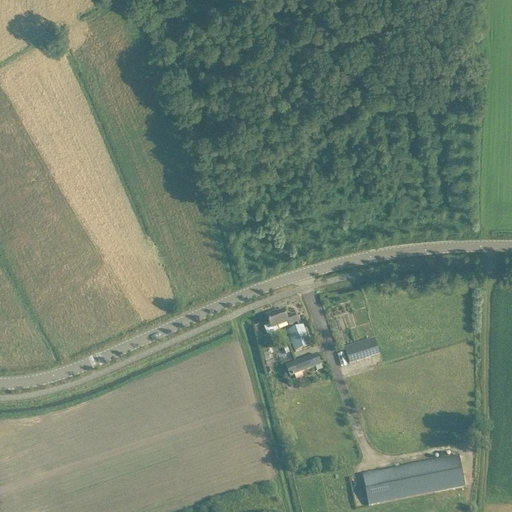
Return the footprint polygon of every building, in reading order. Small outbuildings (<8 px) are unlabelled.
[(287,318),(284,311),(274,315),(273,313),(267,316),(270,325),(264,327),(267,334),(271,336),(279,333),(277,327),(288,323),(289,325),(298,322),(295,315),(287,318)] [(294,347),(308,341),(303,326),(288,332),(294,347)] [(349,364),(380,355),(375,339),(345,349),(349,364)] [(296,352),(311,347),(308,341),(294,347),(296,352)] [(286,367),(290,377),(321,365),(317,355),(286,367)] [(368,507),(466,488),(460,456),(362,475),(368,507)]
